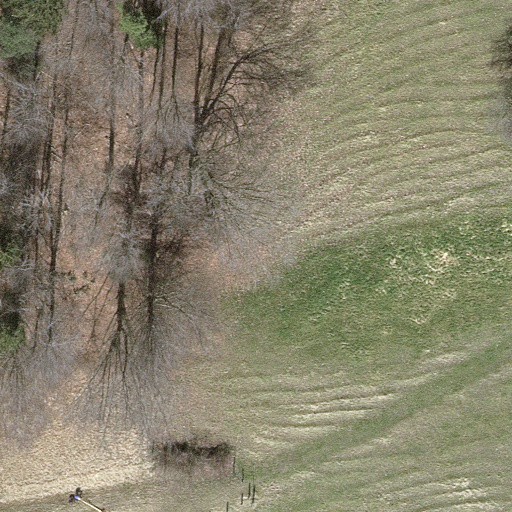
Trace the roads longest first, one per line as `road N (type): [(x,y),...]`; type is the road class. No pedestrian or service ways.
road 1 (track): [(511,352),(202,511)]
road 2 (track): [(245,490),(53,511)]
